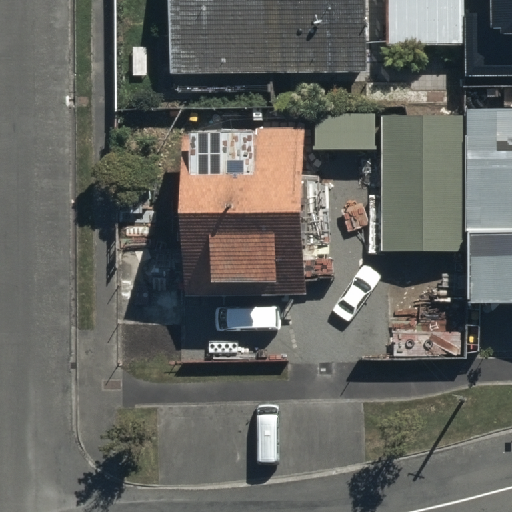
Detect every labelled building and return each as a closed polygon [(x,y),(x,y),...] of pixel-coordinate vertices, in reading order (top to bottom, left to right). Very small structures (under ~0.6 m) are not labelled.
[(365,0),(172,0),(173,69),(366,66),(365,0)] [(464,0),(386,0),(388,43),(465,42),(464,0)] [(511,0),(489,0),(489,14),(467,14),(467,72),(511,71),(511,0)] [(511,107),(382,109),(383,244),(471,243),(471,296),(511,295),(511,107)] [(307,118),(183,117),(182,292),(307,293),(307,118)]
